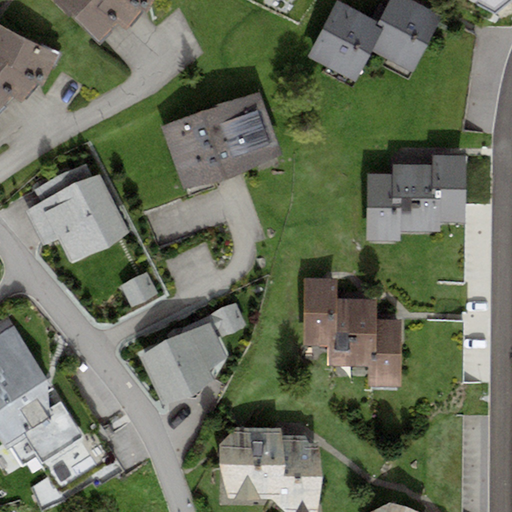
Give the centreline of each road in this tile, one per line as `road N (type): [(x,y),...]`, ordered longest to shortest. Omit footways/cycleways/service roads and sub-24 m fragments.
road 1 (residential): [(500,511),(504,158),(511,101)]
road 2 (residential): [(182,511),(154,432),(27,272)]
